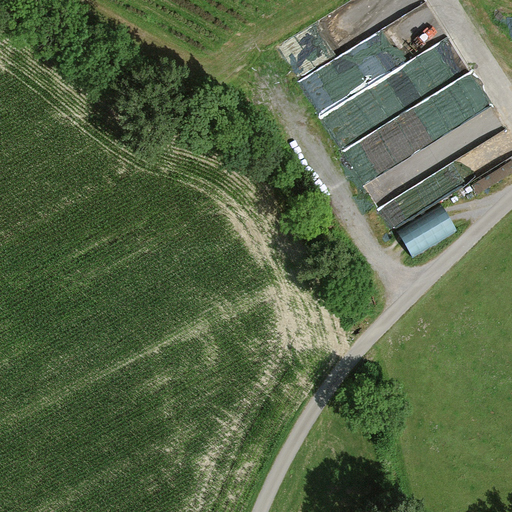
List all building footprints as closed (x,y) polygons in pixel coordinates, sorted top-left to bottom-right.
[(359,182),(490,115),(430,0),(385,0),(390,9),(370,19),(378,34),(313,68),(299,42),(286,49),(320,115),(350,100),(366,130),(339,144),(359,182)] [(340,147),(364,128),(345,103),(320,122),(340,147)] [(393,223),(511,160),(511,141),(496,112),(364,182),(379,211),(385,208),(393,223)] [(484,191),(511,171),(511,157),(477,181),(484,191)] [(447,204),(403,231),(419,257),(463,230),(447,204)]
